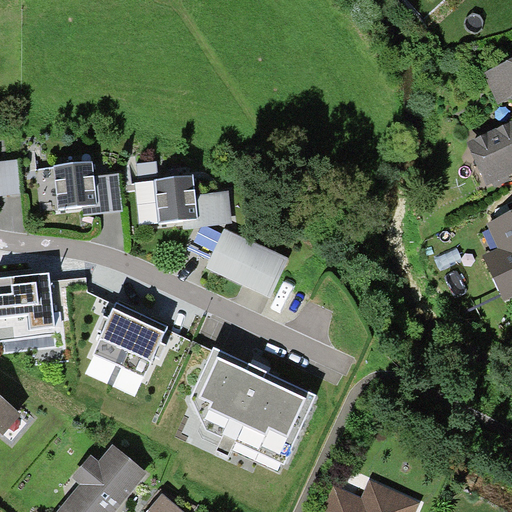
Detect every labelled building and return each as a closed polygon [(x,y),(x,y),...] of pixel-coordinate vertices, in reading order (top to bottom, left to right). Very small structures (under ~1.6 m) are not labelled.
[(511,62),(485,75),(509,126),(468,145),(487,186),(511,174),(511,62)] [(19,161),(0,163),(0,196),(22,194),(19,161)] [(93,164),(54,168),(58,210),(82,208),(90,207),(97,206),(94,178),(93,164)] [(119,175),(94,178),(97,206),(90,207),(82,208),(83,217),(123,213),(119,175)] [(193,178),(155,183),(159,225),(184,222),(193,221),(198,221),(195,196),(193,178)] [(229,193),(195,196),(198,221),(193,221),(184,222),(184,230),(233,225),(229,193)] [(511,213),(487,225),(499,250),(483,257),(504,302),(511,298),(511,213)] [(289,260),(225,230),(206,269),(270,299),(289,260)] [(49,277),(0,282),(0,320),(29,317),(31,333),(55,331),(49,277)] [(93,356),(119,367),(142,317),(116,306),(93,356)] [(168,329),(142,317),(119,367),(145,379),(168,329)] [(257,371),(214,351),(191,400),(206,433),(284,467),(316,399),(257,371)] [(0,431),(5,436),(23,416),(0,395),(0,431)] [(148,475),(112,446),(99,462),(92,457),(72,480),(79,486),(58,511),(116,511),(120,508),(148,475)] [(417,511),(421,504),(370,481),(361,499),(334,487),(322,511),(417,511)] [(182,511),(162,495),(147,511),(182,511)]
